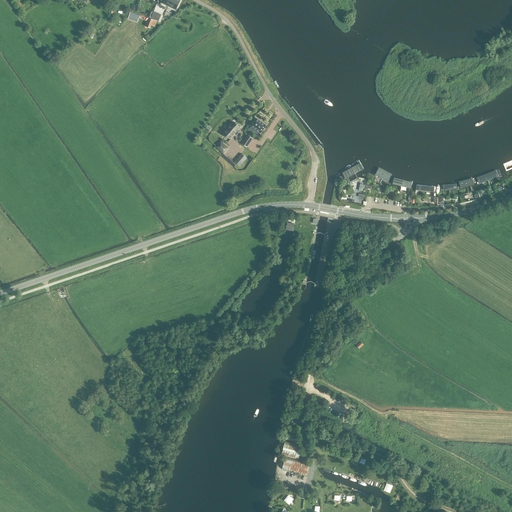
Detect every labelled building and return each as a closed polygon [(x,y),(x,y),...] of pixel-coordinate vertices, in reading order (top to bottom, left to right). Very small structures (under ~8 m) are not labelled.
[(164,0),(163,4),(176,10),(180,0),(164,0)] [(159,13),(153,11),(151,18),(159,21),(160,18),(158,17),(159,13)] [(156,21),(145,18),(130,12),(127,19),(136,22),(138,19),(146,21),(144,26),(151,29),(152,25),(155,26),(156,21)] [(256,117),(255,117),(255,118),(250,125),(250,126),(250,125),(251,126),(250,128),(254,131),(255,129),(260,133),(261,133),(266,125),(256,118),(256,117)] [(230,139),(240,127),(233,121),(223,133),(230,139)] [(247,147),(253,138),(247,135),(241,143),(247,147)] [(223,154),(229,148),(221,141),(215,147),(223,154)] [(242,153),(235,161),(240,166),(247,158),(242,153)] [(233,167),(236,164),(224,154),(222,156),(233,167)] [(511,162),(498,169),(499,173),(511,166),(511,162)] [(360,163),(342,173),(345,179),(363,169),(360,163)] [(379,168),(375,175),(388,181),(392,174),(379,168)] [(498,171),(477,179),(479,184),(500,176),(498,171)] [(413,182),(394,177),(392,184),(411,188),(413,182)] [(472,179),(459,182),(461,188),(474,184),(472,179)] [(288,222),(286,229),(294,231),(296,224),(288,222)] [(177,360),(180,357),(174,352),(171,354),(177,360)] [(295,442),(297,434),(295,434),(297,428),(290,426),(287,440),(295,442)] [(298,460),(302,445),(285,441),(281,455),(298,460)] [(307,476),(310,463),(285,457),(282,469),(307,476)]
